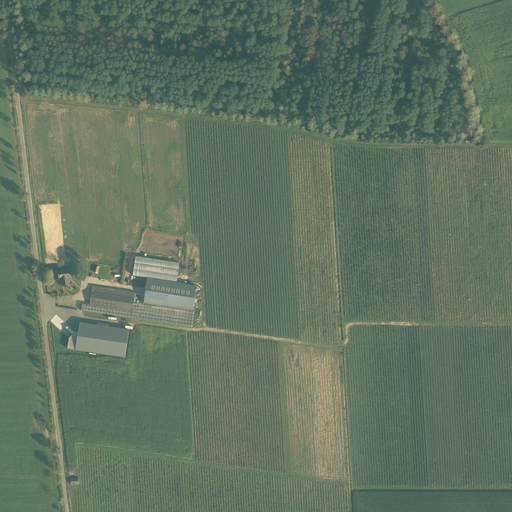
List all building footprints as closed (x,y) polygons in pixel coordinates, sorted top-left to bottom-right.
[(70,285),(69,278),(71,278),(69,270),(63,271),(62,271),(62,272),(58,272),(59,280),(62,279),(62,281),(62,286),(70,285)] [(147,278),(144,303),(193,310),(197,285),(147,278)] [(93,286),(90,305),(133,311),(134,302),(135,292),(98,287),(93,286)] [(134,302),(133,311),(90,305),(83,304),(81,310),(188,328),(192,326),(195,310),(193,310),(144,303),(144,304),(134,302)] [(67,349),(125,358),(129,330),(80,323),(78,332),(75,332),(69,339),(67,349)]
